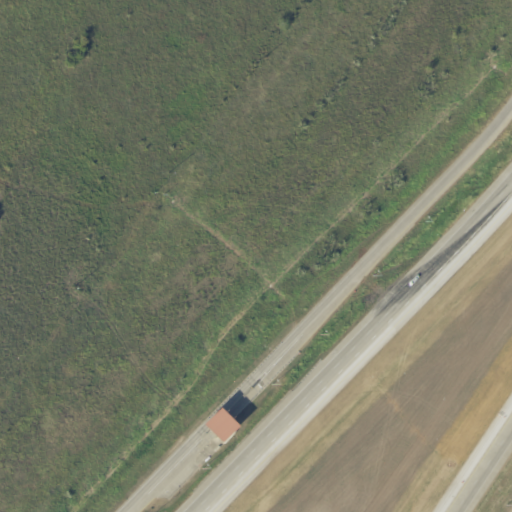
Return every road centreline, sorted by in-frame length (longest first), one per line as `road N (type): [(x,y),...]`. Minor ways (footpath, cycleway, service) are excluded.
road 1 (motorway): [(511,176),(191,511)]
road 2 (motorway): [(511,103),(220,412)]
